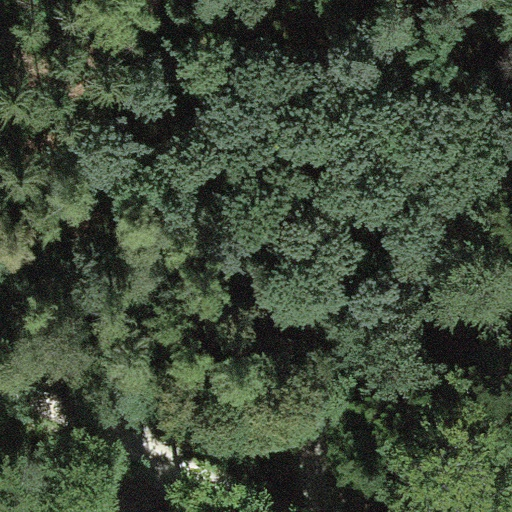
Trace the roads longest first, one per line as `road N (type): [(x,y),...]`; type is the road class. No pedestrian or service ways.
road 1 (track): [(319,511),(302,408),(511,176)]
road 2 (track): [(0,401),(229,511)]
road 3 (track): [(302,408),(165,441),(77,441)]
